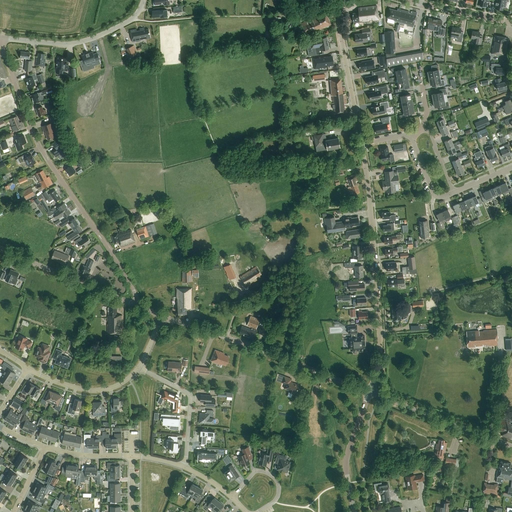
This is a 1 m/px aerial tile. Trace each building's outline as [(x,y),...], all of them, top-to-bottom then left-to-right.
[(496,5),(495,9),(503,10),(503,7),(506,8),(507,1),(505,0),(504,0),(497,0),(497,2),(496,2),(495,4),(496,5)] [(361,22),(378,21),(377,6),(358,8),(358,13),(353,13),(354,23),(361,22)] [(397,11),(389,9),(387,18),(394,20),(394,21),(401,23),(400,25),(404,26),(404,24),(407,24),(406,25),(413,27),(417,13),(412,12),(411,14),(409,13),(409,12),(398,9),(397,11)] [(315,32),(330,24),(326,14),(322,16),(321,14),(312,19),(312,18),(309,20),(310,22),(307,23),(306,21),(300,24),(306,37),(315,32)] [(435,20),(428,18),(426,29),(433,31),(435,20)] [(442,21),(435,20),(433,31),(437,31),(436,35),(444,36),(445,28),(441,27),(442,21)] [(146,39),(150,38),(149,29),(145,30),(144,28),(139,29),(140,31),(137,31),(136,29),(130,31),(132,42),(141,40),(140,40),(146,39)] [(461,43),(463,32),(460,32),(461,29),(452,28),(450,37),(457,39),(456,42),(461,43)] [(369,35),(367,36),(367,34),(370,33),(370,29),(362,30),(362,33),(355,34),(356,43),(368,41),(367,40),(370,40),(369,35)] [(395,53),(394,31),(385,32),(385,38),(387,67),(423,60),(423,51),(395,56),(395,53)] [(481,45),(483,36),(479,35),(480,33),(472,31),(471,38),(474,38),(473,43),(481,45)] [(505,56),(508,38),(495,36),(494,42),(493,46),(492,45),(491,54),(505,56)] [(306,41),(309,56),(322,54),(322,50),(329,49),(327,37),(319,39),(310,41),(306,41)] [(376,48),(375,44),(370,44),(370,48),(357,49),(358,56),(371,55),(371,54),(370,48),(376,48)] [(138,54),(134,45),(126,49),(128,53),(126,54),(128,58),(138,54)] [(455,62),(462,63),(462,57),(462,51),(453,50),(452,57),(455,57),(455,62)] [(31,72),(31,67),(32,61),(29,61),(29,59),(30,53),(21,52),(21,58),(26,59),(25,71),(28,71),(31,72)] [(83,60),(86,67),(100,63),(97,53),(93,55),(93,52),(89,54),(89,53),(86,54),(86,55),(82,56),(84,60),(83,60)] [(439,57),(439,52),(434,52),(434,60),(443,60),(443,57),(439,57)] [(44,67),(45,58),(44,58),(45,54),(38,53),(38,59),(36,59),(35,66),(44,67)] [(386,63),(385,55),(378,57),(379,64),(386,63)] [(328,66),(333,65),(332,56),(313,59),(315,69),(328,67),(328,66)] [(67,71),(68,63),(66,63),(66,59),(58,58),(58,61),(57,61),(57,65),(57,68),(56,68),(55,73),(62,74),(62,71),(67,71)] [(373,60),(370,60),(361,62),(361,63),(359,63),(360,70),(367,69),(374,68),(373,60)] [(439,76),(437,64),(431,66),(432,69),(432,71),(428,72),(428,73),(427,73),(428,76),(428,75),(429,78),(439,76)] [(493,71),(493,74),(499,74),(499,76),(503,76),(503,74),(504,74),(504,68),(498,68),(499,64),(491,64),(491,71),(493,71)] [(407,75),(406,69),(397,71),(397,68),(391,69),(391,72),(396,71),(397,77),(407,75)] [(365,77),(366,83),(367,83),(368,85),(370,85),(374,84),(379,83),(378,78),(385,77),(384,70),(375,72),(376,75),(365,77)] [(33,79),(37,78),(35,73),(28,75),(29,78),(25,79),(28,88),(35,85),(33,79)] [(45,82),(42,74),(37,75),(40,84),(45,82)] [(440,80),(439,76),(429,78),(430,81),(429,81),(429,84),(430,84),(430,85),(438,83),(439,87),(445,85),(444,79),(440,80)] [(506,84),(506,83),(505,83),(505,82),(501,83),(500,78),(494,80),(495,85),(497,84),(498,90),(499,93),(506,91),(506,89),(507,88),(506,85),(506,84)] [(334,114),(348,112),(347,105),(345,106),(345,104),(347,103),(345,94),(343,94),(341,79),(331,80),(332,95),(334,114)] [(409,87),(408,81),(398,83),(399,89),(395,90),(395,93),(401,92),(401,89),(409,87)] [(387,86),(379,87),(380,91),(368,93),(369,98),(370,98),(371,100),(373,100),(373,101),(377,100),(377,99),(382,98),(381,94),(388,93),(387,86)] [(444,99),(443,95),(446,94),(445,88),(439,90),(440,93),(432,94),(432,95),(431,95),(432,98),(433,98),(433,101),(444,99)] [(34,103),(40,101),(40,102),(44,100),(43,96),(44,94),(47,93),(46,92),(42,93),(42,92),(31,95),(34,103)] [(412,101),(411,94),(402,96),(402,93),(396,94),(396,97),(401,96),(402,103),(412,101)] [(497,104),(501,103),(505,101),(503,98),(491,103),(492,106),(494,106),(495,107),(497,106),(497,104)] [(504,109),(511,105),(511,103),(511,102),(511,101),(511,98),(506,100),(507,101),(505,102),(506,105),(503,106),(504,109)] [(444,103),(444,99),(433,101),(434,104),(433,104),(434,107),(434,106),(435,107),(442,106),(443,109),(449,108),(448,102),(444,103)] [(48,110),(54,108),(51,100),(46,102),(48,110)] [(380,106),(371,108),(372,113),(373,113),(373,115),(387,113),(387,108),(389,108),(388,101),(380,103),(380,106)] [(38,116),(47,114),(45,110),(43,110),(42,107),(36,109),(38,116)] [(414,113),(413,107),(402,109),(403,115),(400,115),(400,118),(406,117),(406,114),(414,113)] [(500,121),(496,114),(491,116),(495,123),(500,121)] [(13,132),(23,128),(21,122),(19,123),(16,116),(9,119),(12,126),(11,126),(13,132)] [(382,124),(375,126),(377,133),(388,131),(386,123),(386,122),(389,122),(388,117),(381,118),(381,122),(382,122),(382,124)] [(477,130),(490,124),(487,118),(475,123),(477,130)] [(439,128),(446,126),(443,119),(437,122),(439,128)] [(52,132),(55,131),(52,123),(42,127),(44,133),(45,132),(47,140),(54,138),(52,132)] [(446,126),(439,128),(442,136),(448,133),(446,126)] [(314,136),(311,137),(312,141),(314,140),(316,151),(329,149),(330,151),(332,150),(333,148),(339,147),(338,138),(326,140),(326,137),(323,138),(322,134),(314,136)] [(16,138),(17,143),(15,144),(17,150),(23,148),(21,144),(26,143),(24,136),(16,138)] [(447,149),(462,143),(461,140),(453,144),(451,139),(444,141),(447,149)] [(0,143),(2,150),(8,148),(6,141),(0,142),(0,143)] [(462,143),(447,149),(450,156),(456,153),(455,150),(459,149),(458,147),(463,145),(462,143)] [(489,145),(491,149),(486,151),(491,162),(498,159),(495,151),(497,150),(494,143),(489,145)] [(395,153),(403,151),(403,150),(402,144),(394,146),(395,152),(395,153)] [(511,149),(509,144),(499,147),(503,156),(510,153),(508,150),(511,149)] [(56,157),(59,155),(60,157),(65,155),(59,147),(56,149),(53,152),(56,157)] [(389,155),(388,147),(380,148),(381,154),(382,161),(390,160),(390,162),(394,161),(393,155),(389,155)] [(474,153),(476,157),(474,158),(478,167),(485,164),(483,160),(483,159),(485,158),(483,154),(482,155),(480,151),(474,153)] [(26,154),(21,157),(17,159),(20,163),(25,160),(29,166),(35,163),(31,155),(27,157),(26,154)] [(455,168),(461,166),(458,159),(452,161),(455,168)] [(392,168),(392,171),(385,172),(386,181),(382,182),(383,190),(387,189),(387,192),(395,192),(394,184),(398,183),(397,175),(397,173),(406,172),(405,167),(404,164),(396,165),(396,167),(392,168)] [(69,176),(76,172),(71,166),(65,170),(69,176)] [(461,166),(455,168),(457,175),(464,173),(461,166)] [(40,181),(39,182),(42,189),(52,184),(49,177),(47,178),(43,170),(35,174),(38,179),(40,181)] [(349,194),(351,193),(351,195),(360,193),(356,182),(358,181),(356,174),(346,178),(348,186),(350,186),(350,187),(347,188),(349,194)] [(509,190),(506,183),(500,186),(503,192),(504,195),(510,192),(511,196),(511,197),(511,190),(511,189),(509,190)] [(503,192),(500,186),(494,188),(498,197),(500,196),(499,194),(503,192)] [(26,199),(35,195),(31,187),(22,192),(26,199)] [(494,188),(489,190),(492,197),(493,199),(495,205),(497,204),(496,201),(495,201),(494,199),(498,197),(494,188)] [(61,198),(55,190),(49,195),(46,191),(42,194),(46,200),(47,199),(49,202),(54,199),(56,202),(61,198)] [(493,199),(492,197),(489,190),(483,193),(484,196),(481,198),(484,203),(493,199)] [(470,199),(473,205),(473,207),(476,206),(475,204),(478,203),(479,204),(482,203),(480,198),(477,199),(476,196),(470,199)] [(473,205),(470,199),(464,201),(467,208),(468,210),(470,209),(469,207),(473,205)] [(463,209),(467,208),(464,201),(458,204),(461,210),(462,213),(464,212),(463,209)] [(57,215),(68,208),(64,203),(58,208),(59,210),(57,211),(54,207),(47,212),(50,216),(55,212),(57,215)] [(458,212),(461,210),(458,204),(453,206),(456,215),(459,214),(458,212)] [(68,208),(57,215),(59,218),(63,215),(64,217),(71,213),(68,208)] [(442,212),(446,221),(448,220),(447,218),(451,216),(448,210),(442,212)] [(390,221),(396,220),(395,215),(390,215),(390,212),(382,212),(382,218),(390,218),(390,221)] [(442,223),(446,221),(442,212),(436,215),(439,222),(441,221),(442,223)] [(359,224),(358,218),(358,217),(351,218),(351,217),(344,218),(344,221),(345,222),(335,224),(334,217),(324,219),(325,225),(326,225),(328,233),(336,231),(346,230),(345,228),(352,227),(352,226),(359,224)] [(79,225),(75,219),(70,222),(67,219),(60,224),(62,227),(68,223),(72,229),(79,225)] [(429,237),(427,220),(419,221),(421,238),(429,237)] [(157,233),(153,224),(136,230),(139,239),(157,233)] [(79,225),(72,229),(74,232),(67,237),(70,242),(80,236),(78,233),(83,230),(79,225)] [(351,231),(347,231),(347,235),(344,236),(345,239),(352,237),(352,238),(361,236),(360,229),(351,230),(351,231)] [(121,247),(135,242),(131,230),(118,234),(117,234),(111,236),(114,244),(120,242),(121,247)] [(398,240),(399,240),(401,239),(401,234),(396,235),(396,236),(392,236),(392,237),(384,237),(384,244),(392,243),(392,240),(398,240)] [(77,248),(78,246),(79,247),(81,245),(83,247),(91,242),(88,237),(81,241),(80,238),(75,241),(77,244),(75,245),(77,248)] [(354,258),(362,258),(361,246),(353,246),(354,258)] [(393,248),(393,249),(385,250),(385,256),(393,255),(393,252),(398,252),(397,251),(402,251),(402,246),(397,247),(397,248),(393,248)] [(93,247),(86,256),(88,258),(96,249),(93,247)] [(69,252),(68,254),(75,257),(76,254),(73,250),(67,248),(66,251),(69,252)] [(61,253),(54,251),(52,258),(60,262),(60,263),(66,265),(69,256),(61,253)] [(410,273),(416,273),(416,268),(414,257),(408,258),(409,269),(410,273)] [(90,268),(94,261),(89,259),(86,266),(84,265),(81,271),(81,272),(81,273),(83,273),(84,273),(85,273),(86,272),(89,273),(91,268),(90,268)] [(357,262),(347,263),(347,268),(355,268),(355,277),(359,277),(363,277),(362,265),(358,266),(357,262)] [(386,271),(396,270),(396,262),(386,263),(386,271)] [(230,280),(236,277),(231,264),(224,267),(230,280)] [(252,282),(253,283),(257,280),(256,278),(261,274),(257,266),(240,277),(246,287),(250,284),(249,283),(252,282)] [(8,275),(5,280),(12,283),(16,285),(18,279),(17,279),(19,273),(11,269),(8,275)] [(192,282),(192,271),(183,271),(182,282),(192,282)] [(357,281),(349,282),(348,282),(349,288),(350,288),(350,292),(356,291),(365,290),(364,284),(357,285),(357,281)] [(192,309),(192,288),(176,288),(176,297),(177,299),(178,315),(187,315),(187,309),(192,309)] [(122,334),(122,315),(117,315),(117,306),(108,306),(108,316),(107,316),(107,334),(122,334)] [(361,312),(361,311),(358,311),(358,313),(355,313),(355,309),(350,309),(350,317),(356,316),(358,316),(359,319),(367,319),(367,312),(361,312)] [(401,319),(406,319),(406,310),(400,310),(400,309),(392,310),(393,321),(401,320),(401,319)] [(256,329),(260,320),(251,316),(247,326),(256,329)] [(357,337),(357,333),(357,325),(348,326),(348,334),(351,333),(351,337),(349,337),(350,351),(353,351),(353,352),(354,353),(357,353),(357,352),(357,351),(359,351),(365,351),(364,336),(359,336),(359,337),(357,337)] [(242,326),(239,334),(244,335),(243,335),(254,339),(257,330),(252,329),(242,326)] [(482,346),(483,347),(498,346),(497,330),(497,329),(483,330),(483,331),(479,332),(479,331),(466,331),(466,332),(467,348),(475,347),(475,346),(482,346)] [(30,348),(32,342),(26,340),(27,339),(20,336),(16,347),(23,350),(24,346),(30,348)] [(49,346),(43,344),(41,348),(39,347),(35,356),(39,358),(39,360),(45,363),(46,360),(47,360),(50,352),(48,351),(49,346)] [(67,368),(71,359),(67,358),(67,357),(64,356),(61,355),(62,351),(56,349),(53,358),(57,360),(55,363),(67,368)] [(225,353),(215,349),(210,361),(221,365),(222,364),(226,365),(229,356),(224,354),(225,353)] [(181,372),(182,363),(168,361),(167,371),(174,372),(174,373),(178,373),(178,372),(181,372)] [(3,373),(12,379),(16,374),(9,369),(11,366),(4,362),(2,365),(3,366),(2,368),(5,370),(3,373)] [(8,385),(12,379),(3,373),(0,377),(0,376),(0,383),(2,381),(8,385)] [(284,376),(282,382),(286,384),(284,388),(289,390),(289,392),(293,393),(294,392),(298,393),(301,386),(290,382),(292,379),(284,376)] [(31,394),(35,386),(30,383),(27,388),(24,386),(21,392),(26,395),(27,392),(30,394),(31,394)] [(35,386),(31,394),(34,396),(32,398),(37,401),(40,395),(37,394),(40,389),(35,386)] [(179,412),(180,400),(178,400),(178,399),(178,397),(176,396),(175,396),(176,395),(164,390),(162,396),(160,395),(157,403),(161,404),(163,399),(167,401),(168,400),(170,401),(170,402),(170,404),(171,405),(173,406),(173,411),(179,412)] [(52,403),(56,393),(50,391),(48,394),(45,393),(43,398),(42,398),(40,402),(45,405),(47,401),(52,403)] [(56,393),(52,403),(56,405),(54,409),(59,411),(64,401),(61,400),(60,399),(62,396),(56,393)] [(200,402),(206,402),(206,406),(215,406),(215,400),(211,400),(211,396),(201,395),(200,402)] [(116,412),(116,409),(120,409),(119,406),(122,406),(122,400),(119,401),(119,398),(113,399),(114,405),(111,405),(111,412),(116,412)] [(79,410),(82,401),(75,399),(73,406),(69,405),(67,413),(74,414),(76,409),(79,410)] [(102,408),(102,402),(93,402),(94,412),(93,412),(94,416),(106,415),(105,408),(102,408)] [(10,423),(15,414),(12,413),(14,410),(11,409),(4,420),(10,423)] [(213,419),(209,418),(209,416),(213,416),(213,410),(207,410),(206,414),(200,413),(200,420),(199,420),(199,423),(203,423),(213,423),(213,419)] [(15,414),(10,423),(15,426),(22,415),(19,414),(18,416),(15,414)] [(27,417),(25,415),(24,415),(21,422),(24,423),(22,430),(27,432),(31,423),(28,421),(29,419),(26,418),(27,417)] [(160,418),(161,418),(161,419),(162,419),(161,423),(171,424),(170,429),(179,430),(180,424),(178,423),(179,419),(170,418),(170,415),(161,415),(161,418),(160,418)] [(511,424),(510,423),(505,421),(505,422),(500,420),(497,429),(503,432),(501,436),(511,440),(511,424)] [(31,423),(27,432),(33,434),(37,425),(31,423)] [(44,438),(47,429),(42,427),(40,433),(39,432),(38,436),(39,436),(38,436),(44,438)] [(50,440),(53,431),(47,429),(44,438),(45,438),(45,439),(48,440),(48,439),(50,440)] [(207,430),(202,429),(202,430),(201,430),(200,435),(202,435),(201,444),(206,444),(207,436),(214,436),(215,431),(207,431),(207,430)] [(60,436),(61,433),(53,431),(50,440),(52,441),(55,443),(55,442),(56,442),(58,436),(60,436)] [(112,448),(111,438),(109,438),(109,434),(106,434),(106,432),(102,432),(102,435),(102,442),(105,442),(106,448),(112,448)] [(122,443),(121,433),(114,434),(114,438),(111,438),(112,448),(118,448),(118,447),(119,447),(119,444),(118,444),(118,443),(122,443)] [(68,445),(70,435),(64,434),(62,444),(63,444),(62,444),(66,445),(66,444),(68,445)] [(74,446),(76,436),(70,435),(68,445),(70,445),(70,446),(73,447),(73,446),(74,446)] [(93,448),(93,438),(90,438),(90,435),(84,435),(84,442),(87,442),(87,448),(93,448)] [(99,442),(102,442),(102,435),(96,435),(96,438),(93,438),(93,448),(99,448),(99,442)] [(76,436),(74,446),(80,447),(81,447),(81,444),(82,438),(76,436)] [(178,452),(178,443),(177,443),(177,437),(168,436),(168,440),(167,439),(166,448),(170,449),(169,452),(173,452),(173,451),(178,452)] [(444,440),(439,440),(438,444),(437,443),(434,457),(443,458),(444,453),(445,450),(446,450),(447,443),(444,443),(444,440)] [(252,458),(252,457),(248,447),(242,449),(243,453),(242,454),(241,455),(241,456),(238,457),(242,466),(249,463),(248,460),(252,458)] [(211,452),(207,452),(201,452),(201,453),(198,452),(197,461),(198,461),(198,460),(203,458),(204,458),(205,459),(206,459),(208,459),(209,459),(210,459),(211,459),(211,458),(216,458),(216,454),(224,454),(224,450),(226,449),(220,449),(211,448),(211,452)] [(266,465),(267,461),(271,461),(272,458),(273,450),(269,449),(268,449),(267,454),(260,453),(258,463),(266,465)] [(16,459),(25,464),(28,459),(20,453),(16,459)] [(290,468),(291,465),(291,464),(289,464),(290,462),(285,461),(286,457),(278,455),(276,461),(279,462),(277,469),(287,472),(288,468),(290,468)] [(445,458),(444,458),(443,458),(441,458),(441,460),(445,461),(444,465),(455,467),(456,459),(445,458)] [(13,464),(22,469),(25,464),(16,459),(13,464)] [(50,473),(53,475),(54,474),(58,466),(53,464),(55,461),(49,459),(47,462),(45,466),(43,470),(50,473)] [(503,478),(503,477),(506,462),(501,461),(499,467),(498,467),(497,476),(496,482),(502,483),(503,478)] [(506,462),(503,477),(503,478),(511,479),(511,469),(510,469),(511,463),(506,462)] [(110,472),(120,472),(120,466),(114,466),(114,463),(107,463),(107,469),(110,469),(110,472)] [(71,478),(73,465),(67,464),(66,468),(62,467),(61,476),(71,478)] [(76,485),(80,486),(80,485),(80,482),(81,474),(81,472),(78,472),(79,465),(73,465),(71,478),(77,479),(76,485)] [(236,479),(240,476),(232,465),(228,467),(230,469),(224,473),(226,475),(225,475),(227,478),(228,478),(230,481),(235,477),(236,479)] [(91,476),(91,466),(85,466),(85,474),(81,474),(80,482),(85,482),(85,480),(88,480),(88,476),(89,476),(91,476)] [(97,466),(91,466),(91,476),(94,476),(94,479),(97,479),(97,484),(100,484),(100,476),(97,476),(97,466)] [(6,475),(14,481),(18,476),(9,470),(6,475)] [(120,472),(110,472),(110,475),(107,475),(107,481),(114,481),(114,478),(120,478),(120,472)] [(2,481),(11,486),(14,481),(6,475),(2,481)] [(416,482),(424,481),(423,475),(415,476),(414,475),(405,477),(408,490),(417,488),(416,482)] [(501,496),(501,492),(496,492),(497,485),(486,484),(486,483),(484,482),(483,491),(484,491),(484,493),(501,496)] [(44,493),(47,487),(38,483),(35,488),(44,493)] [(191,486),(185,483),(182,489),(181,489),(179,493),(187,497),(189,494),(192,496),(197,487),(192,484),(191,486)] [(374,484),(375,492),(379,491),(380,494),(382,494),(384,503),(390,501),(389,495),(389,492),(388,484),(382,485),(381,483),(374,484)] [(197,487),(192,496),(196,498),(194,501),(199,503),(202,497),(200,496),(203,490),(197,487)] [(45,500),(43,499),(46,494),(44,493),(35,488),(32,494),(41,498),(39,501),(44,503),(45,500)] [(212,509),(219,501),(214,497),(210,503),(207,501),(202,507),(206,511),(209,507),(212,509)] [(60,501),(56,499),(52,507),(56,509),(60,501)] [(26,506),(35,511),(38,505),(29,501),(26,506)] [(219,501),(212,509),(215,511),(221,511),(219,510),(224,505),(219,501)] [(448,511),(449,503),(443,502),(442,507),(436,507),(435,511),(448,511)]
